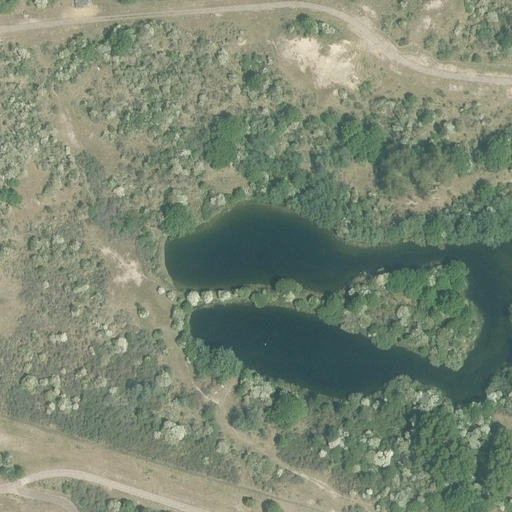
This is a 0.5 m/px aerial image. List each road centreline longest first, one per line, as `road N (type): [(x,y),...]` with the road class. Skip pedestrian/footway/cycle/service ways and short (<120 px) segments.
road 1 (track): [(511,86),(415,72),(325,5),(305,2),(0,25)]
road 2 (track): [(372,511),(219,425),(217,394)]
road 3 (track): [(0,489),(79,475),(197,511)]
